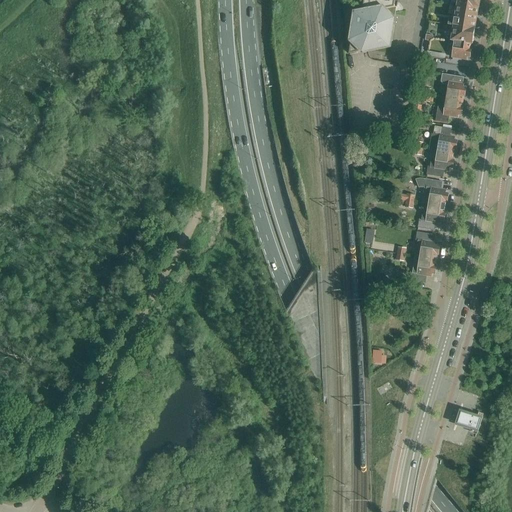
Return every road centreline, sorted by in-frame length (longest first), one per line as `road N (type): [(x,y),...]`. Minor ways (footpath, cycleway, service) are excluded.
road 1 (primary): [(449,511),(364,392),(305,282),(267,163),(246,0)]
road 2 (primary): [(225,0),(237,120),(273,256),(347,409),(421,511)]
road 3 (residential): [(489,0),(438,299),(448,333)]
road 4 (unclassified): [(37,511),(195,217)]
road 5 (secondary): [(477,208),(511,0)]
road 6 (secondary): [(402,511),(448,333)]
road 7 (secondary): [(448,333),(477,208)]
